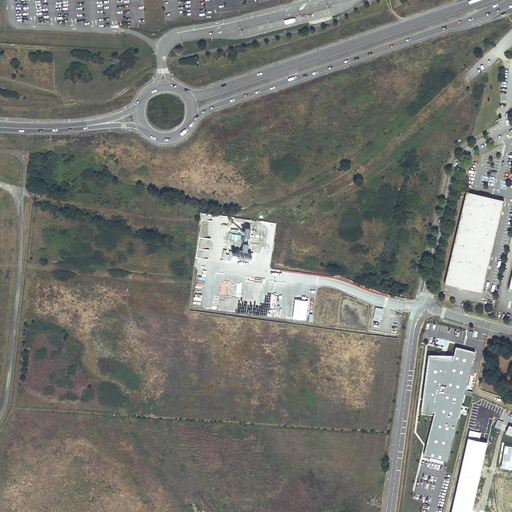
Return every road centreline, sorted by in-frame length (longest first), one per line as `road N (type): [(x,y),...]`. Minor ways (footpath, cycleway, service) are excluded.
road 1 (secondary): [(190,121),(207,107),(511,3)]
road 2 (secondary): [(482,0),(186,94)]
road 3 (unclassified): [(427,304),(414,331),(389,511)]
road 4 (unclassified): [(511,126),(458,161),(427,304)]
road 5 (tertiary): [(161,56),(177,38),(347,0)]
road 6 (track): [(0,108),(91,107),(155,71)]
road 7 (tertiary): [(298,0),(168,33),(161,56)]
